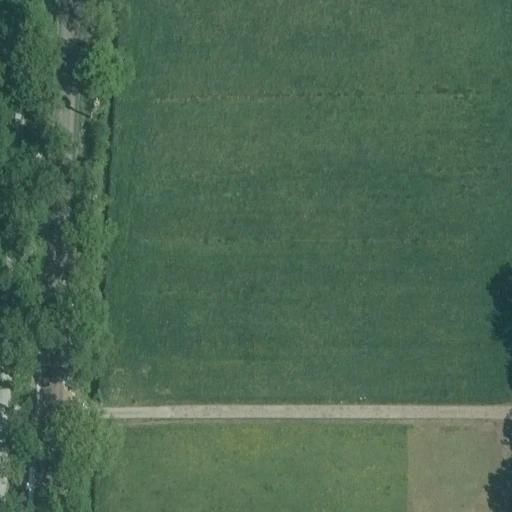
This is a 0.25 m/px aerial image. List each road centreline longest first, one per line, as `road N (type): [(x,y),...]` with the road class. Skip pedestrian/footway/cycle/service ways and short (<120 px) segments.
road 1 (secondary): [(46,511),(72,0)]
road 2 (track): [(511,408),(50,412)]
